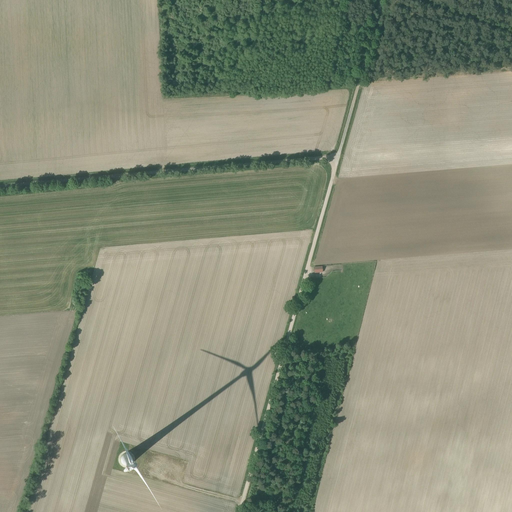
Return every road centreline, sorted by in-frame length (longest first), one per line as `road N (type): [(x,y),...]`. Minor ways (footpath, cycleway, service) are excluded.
road 1 (unclassified): [(337,153),(238,511)]
road 2 (unclassified): [(0,186),(337,153)]
